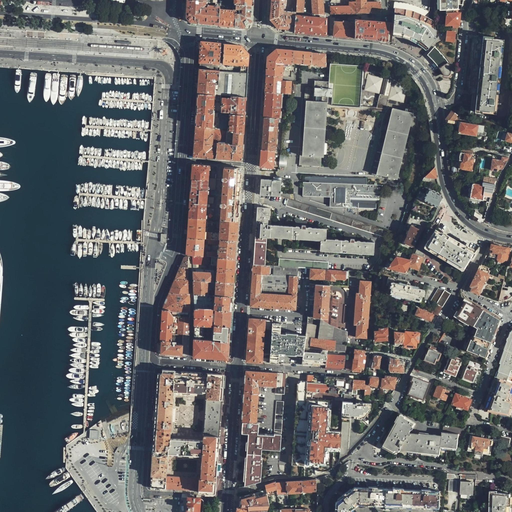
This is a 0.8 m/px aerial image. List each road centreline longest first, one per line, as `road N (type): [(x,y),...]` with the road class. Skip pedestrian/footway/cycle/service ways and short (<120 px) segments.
road 1 (residential): [(489,234),(359,454),(511,479)]
road 2 (tertiary): [(182,160),(175,254),(157,295),(153,359)]
road 3 (secondary): [(263,37),(393,54),(418,70),(434,105)]
road 4 (residential): [(153,359),(144,488),(176,495)]
road 5 (tertiary): [(241,312),(250,164)]
road 6 (secondary): [(434,105),(448,196),(489,234)]
road 7 (tertiary): [(226,511),(236,367)]
road 8 (secondary): [(0,14),(144,23)]
road 9 (tertiary): [(252,140),(261,0)]
road 10 (tertiary): [(181,30),(189,52),(182,160)]
road 11 (residential): [(468,0),(458,90),(434,105)]
